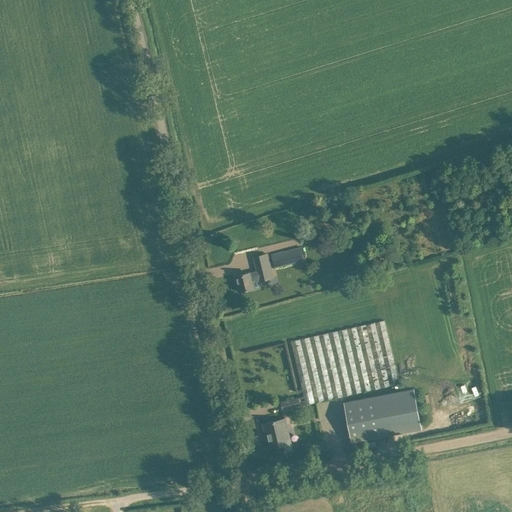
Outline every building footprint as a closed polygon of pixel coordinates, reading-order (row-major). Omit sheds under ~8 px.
[(318,254),(322,245),(314,241),(310,250),(318,254)] [(285,250),(271,254),(275,267),(288,263),(285,250)] [(257,271),(237,276),(239,283),(237,283),(239,291),(253,288),(253,290),(262,288),(260,280),(273,277),(267,253),(254,256),(257,271)] [(386,321),(292,338),(304,401),(398,385),(386,321)] [(414,388),(344,402),(352,442),(422,428),(414,388)] [(283,411),(300,407),(298,398),(280,402),(283,411)] [(285,419),(263,424),(266,436),(268,436),(271,448),(277,446),(278,453),(292,449),(290,440),(284,442),(281,431),(287,430),(285,419)]
